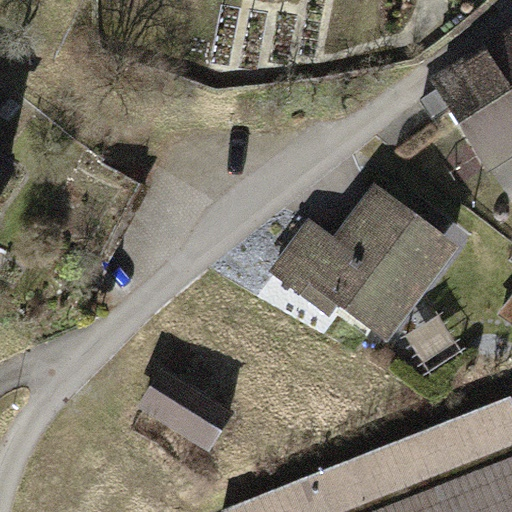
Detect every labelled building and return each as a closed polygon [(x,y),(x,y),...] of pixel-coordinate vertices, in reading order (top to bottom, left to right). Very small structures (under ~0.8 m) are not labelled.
[(511,39),(442,85),(443,87),(423,101),(434,117),(453,105),(489,163),(511,147),(511,39)] [(65,166),(0,132),(0,250),(17,259),(65,166)] [(486,248),(393,190),(359,244),(324,223),(291,275),(419,355),(486,248)] [(257,409),(187,376),(169,414),(239,448),(257,409)] [(511,511),(511,397),(225,510),(225,511),(511,511)]
